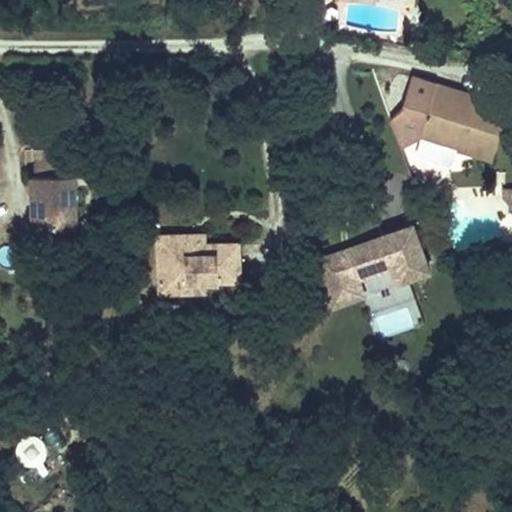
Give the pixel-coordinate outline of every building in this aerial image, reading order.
[(502,154),(511,127),(511,103),(488,95),(487,98),(484,105),(473,101),(476,94),(444,83),(420,75),(409,105),(393,111),(404,140),(426,131),(465,145),(466,141),(502,154)] [(484,105),(487,98),(476,94),(473,101),(484,105)] [(26,155),(25,209),(72,210),(72,156),(75,153),(76,129),(32,128),(32,155),(26,155)] [(502,154),(466,141),(465,145),(463,150),(499,163),(502,154)] [(415,217),(319,253),(336,299),(365,288),(359,273),(394,260),(400,276),(433,264),(415,217)] [(195,222),(159,222),(159,280),(187,280),(187,255),(201,255),(201,270),(205,270),(241,270),(241,232),(206,232),(195,232),(195,222)] [(206,222),(195,222),(195,232),(206,232),(206,222)] [(205,270),(201,270),(201,255),(187,255),(187,280),(205,279),(205,270)] [(18,463),(46,461),(44,434),(16,436),(18,463)]
